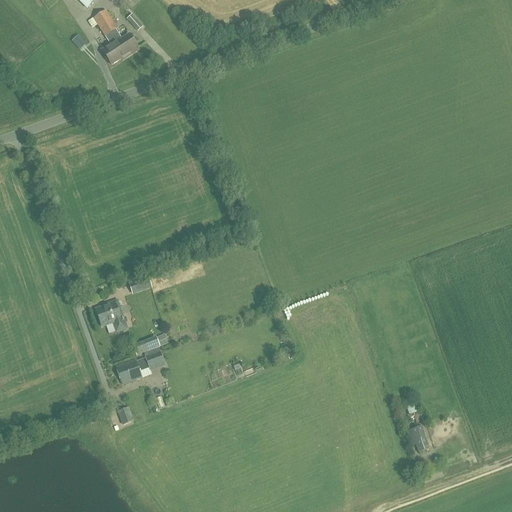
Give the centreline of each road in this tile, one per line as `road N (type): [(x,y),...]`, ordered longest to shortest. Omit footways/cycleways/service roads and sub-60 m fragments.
road 1 (unclassified): [(14,135),(395,0)]
road 2 (residential): [(110,396),(14,135)]
road 3 (track): [(511,460),(377,511)]
